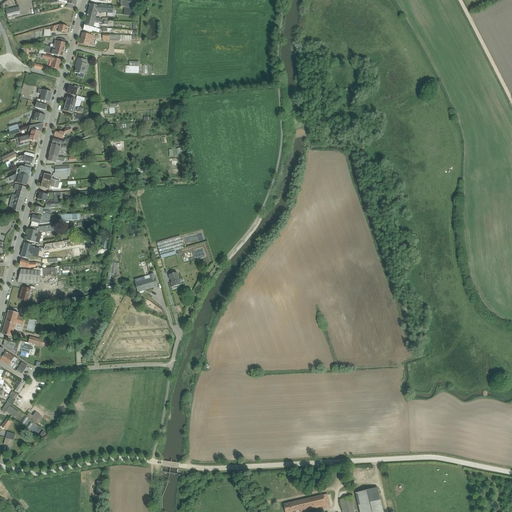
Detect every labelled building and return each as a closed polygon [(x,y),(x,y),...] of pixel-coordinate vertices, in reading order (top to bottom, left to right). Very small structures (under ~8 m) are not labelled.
[(7,11),(9,19),(22,16),(20,8),(7,11)] [(85,24),(94,27),(96,21),(86,19),(85,24)] [(67,34),(69,27),(60,25),(58,32),(67,34)] [(79,44),(89,46),(91,35),(82,33),(79,44)] [(55,40),(53,48),(64,51),(66,43),(55,40)] [(51,54),(63,57),(64,51),(53,48),(51,54)] [(51,68),(59,70),(62,60),(53,58),(51,68)] [(74,73),(85,75),(88,61),(77,58),(74,73)] [(67,94),(76,96),(79,89),(70,86),(67,94)] [(40,100),(50,102),(53,93),(43,90),(40,100)] [(68,98),(66,104),(75,107),(77,101),(68,98)] [(36,107),(46,111),(48,106),(37,102),(36,107)] [(64,111),(73,114),(75,107),(66,104),(64,111)] [(33,120),(44,124),(46,117),(35,113),(33,120)] [(54,137),(63,139),(65,133),(56,130),(54,137)] [(30,140),(38,143),(40,137),(31,134),(30,140)] [(53,144),(61,147),(63,141),(54,138),(53,144)] [(53,144),(50,155),(58,157),(61,147),(53,144)] [(2,152),(5,157),(18,151),(16,146),(2,152)] [(12,159),(19,157),(18,154),(7,156),(9,163),(13,162),(12,159)] [(48,161),(56,163),(58,157),(50,155),(48,161)] [(21,167),(19,173),(30,176),(32,169),(21,167)] [(17,183),(27,186),(30,176),(19,173),(17,183)] [(43,181),(55,185),(56,180),(52,179),(53,176),(45,174),(43,181)] [(55,185),(43,181),(41,187),(50,190),(50,187),(54,188),(55,185)] [(15,185),(12,196),(24,199),(27,188),(15,185)] [(38,200),(46,202),(48,195),(39,193),(38,200)] [(9,209),(20,212),(24,199),(12,196),(9,209)] [(34,213),(42,215),(44,209),(36,207),(34,213)] [(81,221),(81,214),(58,216),(59,223),(81,221)] [(31,222),(40,224),(42,218),(33,216),(31,222)] [(27,241),(36,243),(38,232),(29,230),(27,241)] [(162,254),(178,251),(177,244),(184,242),(182,232),(159,237),(162,254)] [(21,260),(29,262),(33,245),(25,243),(21,260)] [(29,262),(21,260),(19,266),(27,268),(36,268),(37,263),(29,262)] [(169,275),(172,287),(181,285),(178,273),(169,275)] [(138,292),(158,287),(155,275),(135,280),(138,292)] [(19,300),(29,302),(32,290),(22,287),(19,300)] [(2,334),(12,337),(16,324),(23,326),(25,318),(18,316),(19,314),(9,311),(2,334)] [(43,348),(45,341),(31,338),(29,344),(43,348)] [(16,354),(19,344),(4,340),(3,346),(16,354)] [(18,394),(12,390),(1,405),(13,415),(16,411),(9,405),(18,394)] [(19,425),(10,418),(3,428),(12,434),(19,425)] [(28,423),(35,428),(39,424),(31,418),(28,423)] [(380,511),(375,489),(355,493),(354,490),(347,492),(349,499),(340,501),(342,511),(380,511)] [(305,511),(330,507),(328,494),(285,503),(286,511),(305,511)]
